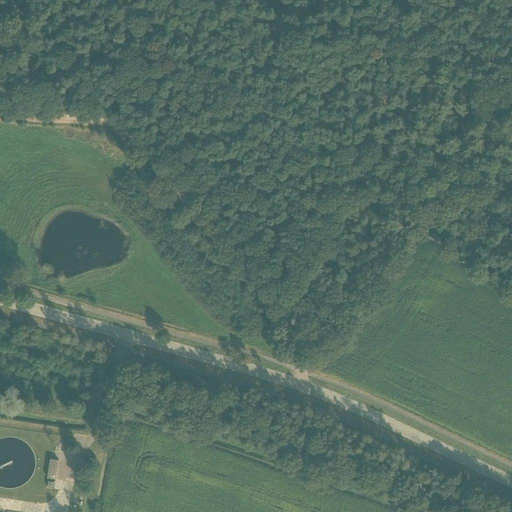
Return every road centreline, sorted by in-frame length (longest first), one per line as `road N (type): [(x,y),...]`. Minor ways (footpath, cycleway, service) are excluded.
road 1 (track): [(306,367),(142,150),(101,125),(0,112)]
road 2 (secondary): [(302,386),(0,299)]
road 3 (secondary): [(511,482),(302,386)]
